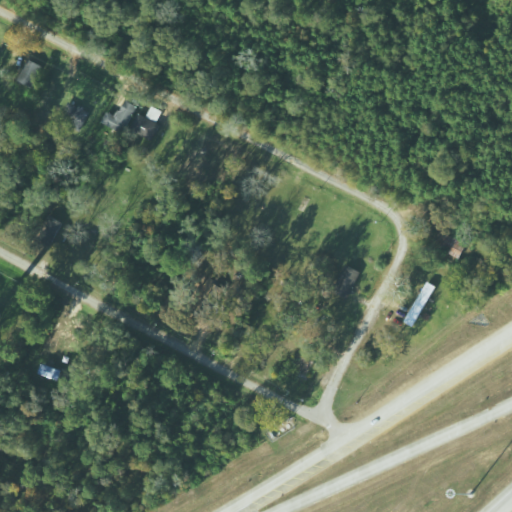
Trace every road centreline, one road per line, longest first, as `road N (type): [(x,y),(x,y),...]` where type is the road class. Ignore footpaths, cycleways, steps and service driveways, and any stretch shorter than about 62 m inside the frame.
road 1 (residential): [(401,233),(372,202),(0,9)]
road 2 (residential): [(359,451),(321,418),(0,250)]
road 3 (tertiary): [(511,364),(249,511)]
road 4 (motorway): [(511,403),(255,511)]
road 5 (residential): [(321,418),(401,253),(401,233)]
